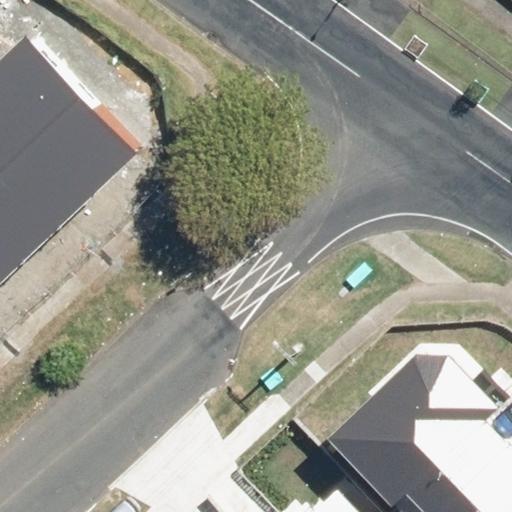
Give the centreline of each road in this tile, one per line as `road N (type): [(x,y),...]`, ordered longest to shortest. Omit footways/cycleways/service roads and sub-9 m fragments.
road 1 (residential): [(420,111),(0,511)]
road 2 (tertiary): [(420,111),(257,0)]
